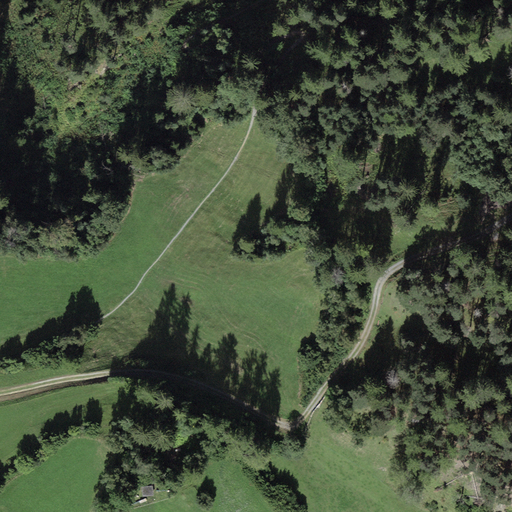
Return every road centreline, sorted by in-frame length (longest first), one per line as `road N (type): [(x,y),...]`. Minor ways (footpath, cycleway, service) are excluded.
road 1 (track): [(511,216),(373,282),(356,340),(295,418),(280,425),(196,373),(145,369),(0,394)]
road 2 (track): [(269,423),(184,411),(151,418),(121,459),(107,511)]
